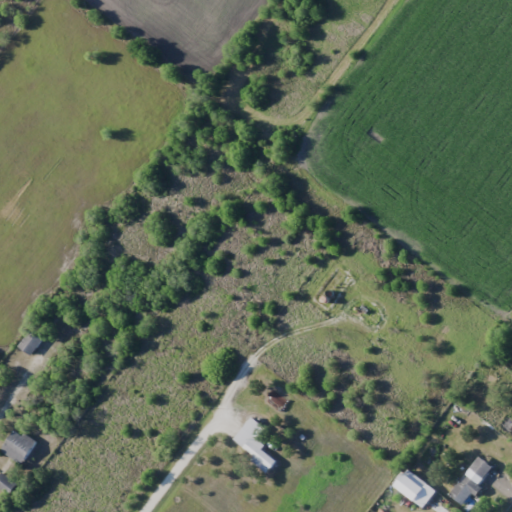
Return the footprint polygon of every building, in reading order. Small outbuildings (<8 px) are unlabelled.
[(43,340),(31,331),(19,347),(32,356),(43,340)] [(277,461),(261,449),(264,445),(254,437),(262,426),(251,417),(232,441),(269,471),(277,461)] [(22,464),(37,444),(17,429),(2,450),(22,464)] [(481,486),(479,485),(494,467),(481,456),(450,493),(465,506),(481,486)] [(393,482),(415,501),(425,489),(403,470),(393,482)] [(0,491),(14,491),(14,478),(0,477),(0,491)]
